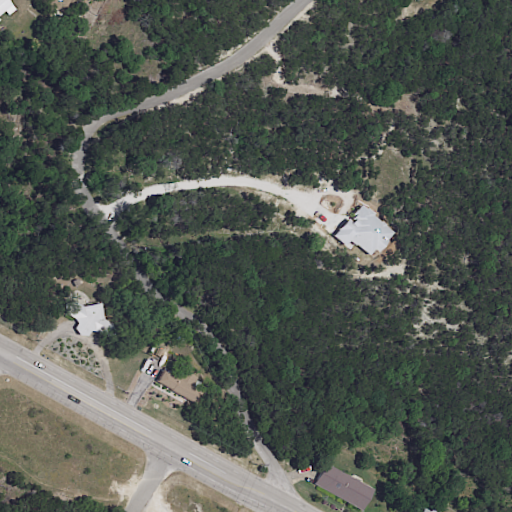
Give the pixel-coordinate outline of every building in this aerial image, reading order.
[(0,0),(7,0),(12,5),(0,15),(0,0)] [(333,235),(346,245),(349,240),(371,257),(392,231),(359,205),(347,220),(346,219),(333,235)] [(92,305),(98,304),(102,320),(111,325),(113,336),(103,336),(95,332),(90,332),(87,337),(79,336),(75,329),(77,324),(75,320),(66,314),(64,304),(74,302),(82,307),(92,305)] [(192,403),(170,391),(171,390),(157,383),(162,372),(177,380),(182,371),(195,378),(190,387),(198,392),(192,403)] [(350,478),(374,491),(363,511),(314,485),(325,464),(350,478)]
